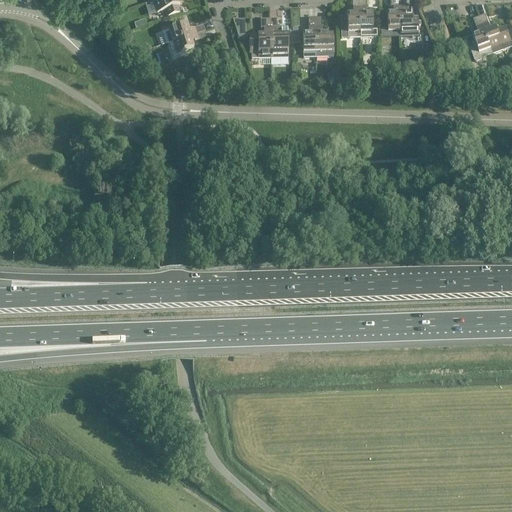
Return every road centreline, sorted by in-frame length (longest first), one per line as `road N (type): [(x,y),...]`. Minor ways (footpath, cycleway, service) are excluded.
road 1 (unclassified): [(20,11),(46,22),(129,95),(159,108),(511,120)]
road 2 (motorway): [(511,281),(147,293)]
road 3 (motorway): [(205,330),(511,320)]
road 4 (motorway): [(0,357),(205,330)]
road 5 (motorway): [(0,336),(205,330)]
road 6 (motorway): [(147,293),(0,275)]
road 7 (motorway): [(147,293),(0,298)]
